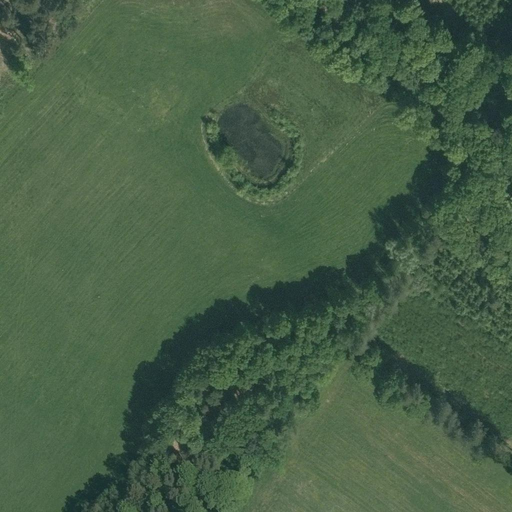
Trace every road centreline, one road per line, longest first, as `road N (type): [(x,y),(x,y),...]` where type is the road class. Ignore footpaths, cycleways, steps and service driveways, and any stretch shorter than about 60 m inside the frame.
road 1 (track): [(280,0),(468,151),(353,307),(238,409),(200,511)]
road 2 (track): [(449,228),(400,279),(370,332),(511,445)]
